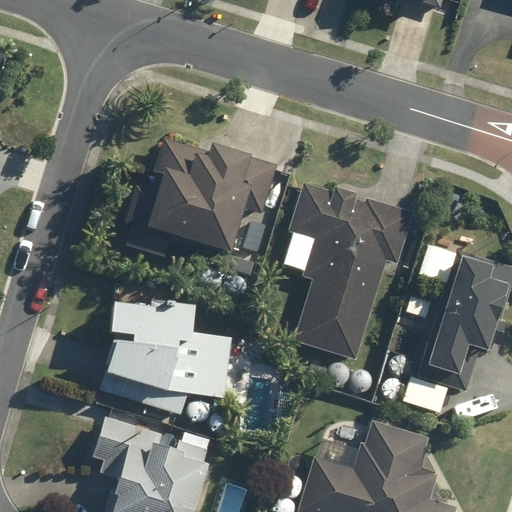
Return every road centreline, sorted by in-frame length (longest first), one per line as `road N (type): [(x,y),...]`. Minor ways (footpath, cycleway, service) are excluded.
road 1 (residential): [(511,142),(108,16)]
road 2 (residential): [(0,421),(108,16)]
